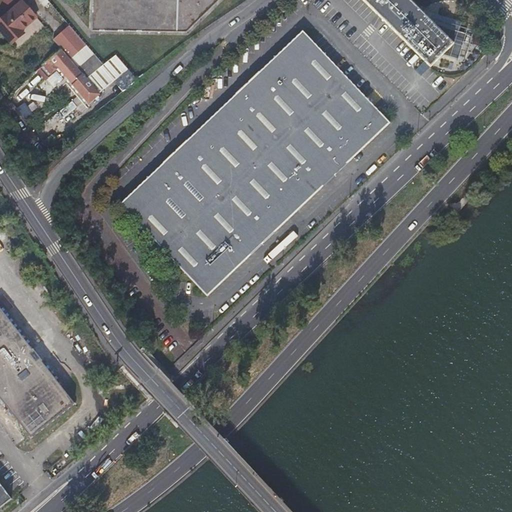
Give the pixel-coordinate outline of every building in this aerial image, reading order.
[(92,0),(92,32),(187,31),(218,0),(92,0)] [(422,76),(431,67),(432,68),(444,55),(459,59),(467,32),(432,21),(412,0),(365,0),(425,61),(416,70),(422,76)] [(0,29),(15,47),(21,41),(27,36),(25,33),(39,20),(25,4),(0,26),(0,29)] [(208,293),(392,122),(304,27),(119,199),(208,293)] [(64,88),(70,83),(82,74),(63,52),(45,68),(51,76),(59,69),(67,79),(60,84),(64,88)] [(82,74),(70,83),(85,101),(88,105),(99,96),(82,74)] [(44,92),(32,100),(37,107),(43,103),(45,101),(49,98),(44,92)] [(76,114),(88,105),(85,101),(73,110),(76,114)] [(0,397),(30,439),(75,407),(0,302),(0,397)] [(0,509),(12,500),(0,483),(0,509)]
